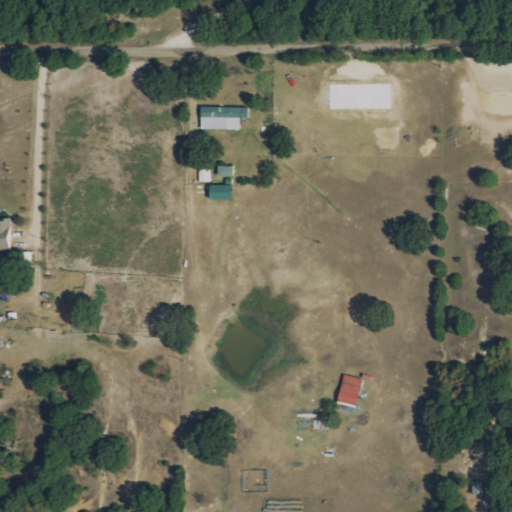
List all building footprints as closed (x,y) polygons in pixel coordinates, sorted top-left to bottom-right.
[(204,129),(243,130),(243,118),(251,118),(251,108),(204,107),(204,129)] [(236,166),(222,167),(222,177),(236,176),(236,166)] [(214,200),(237,200),(236,185),(213,186),(214,200)] [(0,220),(0,250),(16,250),(14,219),(0,220)] [(366,380),(348,375),(341,402),(360,407),(366,380)]
